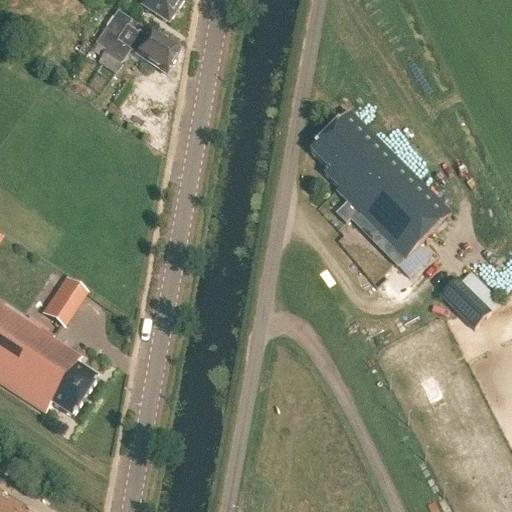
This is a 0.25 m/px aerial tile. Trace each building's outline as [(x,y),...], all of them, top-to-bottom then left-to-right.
[(169,27),(186,1),(184,0),(137,0),(145,5),(142,10),(169,27)] [(132,24),(118,15),(96,48),(106,54),(98,66),(115,77),(131,55),(138,59),(137,60),(167,77),(177,62),(177,61),(177,60),(177,58),(177,57),(176,55),(176,54),(175,53),(145,33),(142,38),(139,36),(138,38),(127,31),(132,24)] [(405,264),(451,218),(349,116),(310,156),(328,174),(324,178),(338,192),(336,195),(348,206),(336,218),(346,228),(357,216),(405,264)] [(457,283),(440,300),(479,338),(488,329),(484,325),(501,308),(471,278),(462,287),(457,283)] [(66,282),(58,294),(81,309),(89,297),(66,282)] [(0,305),(0,387),(46,418),(52,408),(73,422),(98,383),(77,369),(82,362),(53,343),(54,341),(0,305)] [(23,511),(25,510),(0,496),(0,511),(23,511)]
